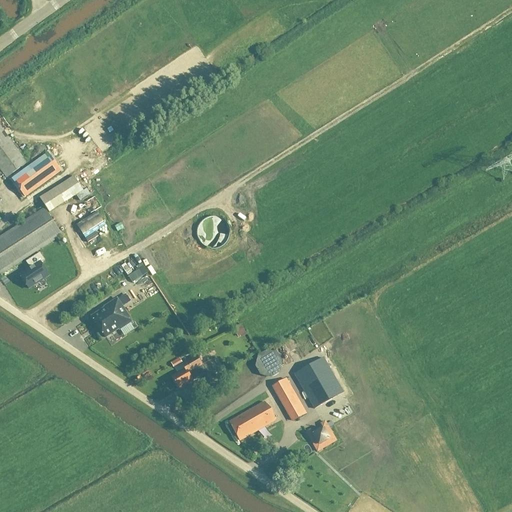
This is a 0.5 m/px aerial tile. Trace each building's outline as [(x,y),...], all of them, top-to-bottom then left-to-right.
[(7,108),(20,100),(15,94),(3,101),(7,108)] [(0,170),(6,179),(27,164),(0,127),(0,170)] [(37,163),(3,189),(16,206),(49,180),(37,163)] [(84,192),(74,177),(39,199),(49,214),(76,197),(80,202),(89,196),(86,190),(84,192)] [(0,276),(61,236),(44,209),(0,237),(0,276)] [(88,244),(97,238),(95,233),(105,227),(96,213),(76,226),(88,244)] [(198,233),(198,235),(198,237),(198,239),(199,243),(201,245),(203,248),(205,249),(209,250),(211,251),(215,251),(217,250),(220,249),(222,248),(225,245),(226,243),(227,239),(228,237),(228,233),(227,231),(226,227),(225,226),(222,223),(220,222),(217,220),(215,220),(211,220),(209,220),(205,222),(203,223),(201,226),(199,227),(198,231),(198,233)] [(48,277),(40,264),(44,261),(40,254),(29,261),(33,268),(30,270),(20,277),(28,290),(48,277)] [(92,286),(85,290),(91,300),(103,293),(98,284),(93,287),(92,286)] [(117,300),(121,307),(129,302),(124,295),(117,300)] [(118,331),(132,322),(117,300),(104,308),(104,309),(91,318),(105,339),(118,330),(118,331)] [(241,326),(233,330),(238,338),(239,337),(240,339),(246,336),(241,326)] [(287,370),(309,358),(304,349),(282,361),(287,370)] [(268,378),(270,378),(272,377),(274,377),(276,376),(278,374),(279,373),(280,371),(281,369),(281,367),(282,365),(281,363),(281,361),(280,359),(279,357),(278,355),(276,354),(274,353),(272,352),(270,352),(268,352),(266,352),(264,353),(262,354),(260,355),(259,357),(258,359),(257,361),(256,363),(256,365),(256,367),(257,369),(258,371),(259,373),(260,374),(262,376),(264,377),(266,377),(268,378)] [(185,370),(172,378),(179,389),(205,374),(209,381),(220,375),(212,360),(202,366),(197,356),(182,365),(185,370)] [(343,394),(323,359),(294,375),(315,411),(343,394)] [(307,415),(287,379),(273,387),(294,422),(307,415)] [(239,442),(273,423),(264,404),(229,424),(239,442)] [(321,424),(330,440),(320,446),(311,430),(306,433),(318,452),(337,441),(325,422),(321,424)] [(396,505),(406,499),(401,490),(391,496),(396,505)] [(413,511),(425,511),(438,501),(430,492),(411,509),(413,511)]
